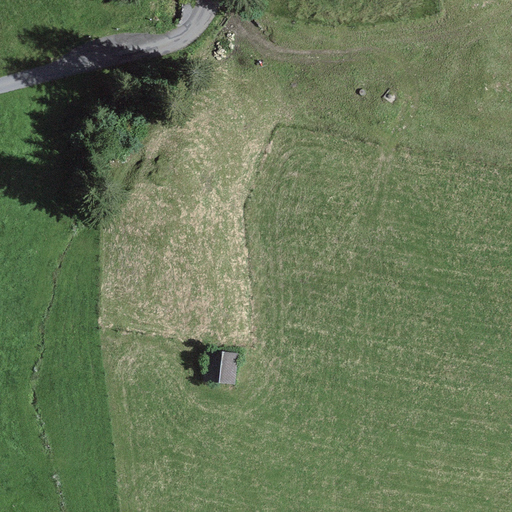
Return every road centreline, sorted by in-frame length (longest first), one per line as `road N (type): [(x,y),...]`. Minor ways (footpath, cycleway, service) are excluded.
road 1 (track): [(224,0),(272,51),(380,55),(399,69),(405,101),(391,145),(394,175),(410,219),(511,401)]
road 2 (unclassified): [(0,84),(172,39),(196,24),(205,0)]
